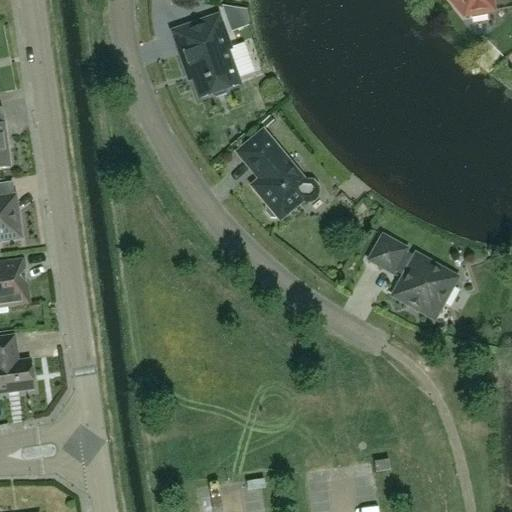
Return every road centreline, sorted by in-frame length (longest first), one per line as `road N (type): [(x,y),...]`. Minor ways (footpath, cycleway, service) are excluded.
road 1 (residential): [(381,347),(292,293),(199,202),(146,108),(121,0)]
road 2 (tertiary): [(92,444),(28,0)]
